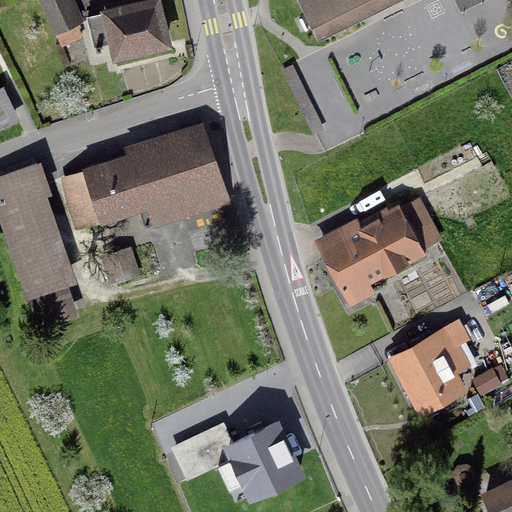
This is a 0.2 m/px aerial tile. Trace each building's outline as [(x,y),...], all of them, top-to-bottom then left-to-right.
[(77,23),(66,0),(39,0),(59,44),(79,36),(74,24),(77,23)] [(297,0),(316,36),(388,0),(297,0)] [(115,55),(164,43),(154,1),(85,17),(92,47),(112,42),(115,55)] [(0,127),(13,121),(0,95),(0,127)] [(144,228),(227,202),(202,131),(200,132),(201,137),(86,174),(85,170),(62,177),(78,228),(98,221),(99,223),(101,222),(100,217),(136,206),(144,228)] [(0,213),(38,326),(67,316),(26,197),(44,191),(34,164),(0,176),(0,213)] [(389,214),(385,208),(357,223),(361,230),(320,251),(349,304),(371,292),(364,278),(435,240),(414,201),(389,214)] [(132,272),(125,250),(102,257),(109,279),(132,272)] [(392,359),(419,409),(458,387),(451,373),(465,365),(454,345),(464,339),(456,325),(392,359)] [(497,383),(489,369),(472,379),(480,393),(497,383)] [(291,462),(274,424),(259,431),(257,426),(247,430),(250,435),(229,445),(216,418),(188,431),(203,462),(229,450),(245,484),(291,462)] [(511,480),(484,494),(492,511),(509,511),(511,511),(511,480)]
